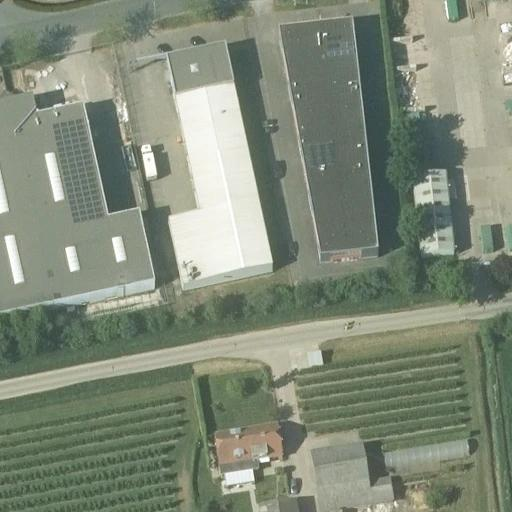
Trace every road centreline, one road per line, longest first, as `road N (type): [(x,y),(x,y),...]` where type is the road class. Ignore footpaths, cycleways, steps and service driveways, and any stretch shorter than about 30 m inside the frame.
road 1 (unclassified): [(0,395),(511,305)]
road 2 (unknown): [(264,0),(295,225)]
road 3 (unclassified): [(0,47),(206,0)]
